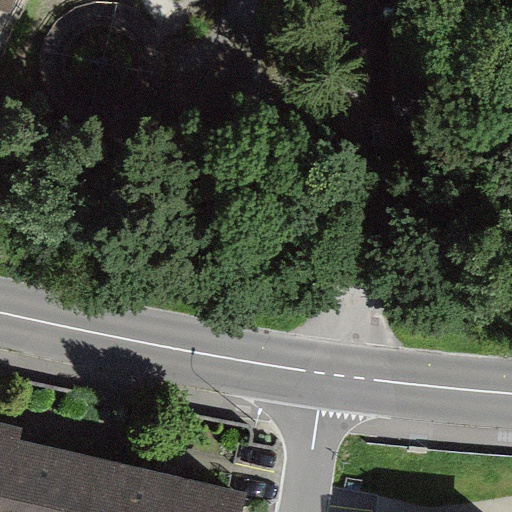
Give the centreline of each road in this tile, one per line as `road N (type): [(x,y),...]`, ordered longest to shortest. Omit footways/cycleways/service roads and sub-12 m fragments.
road 1 (primary): [(339,376),(0,313)]
road 2 (primary): [(511,397),(339,376)]
road 3 (residential): [(339,376),(307,511)]
